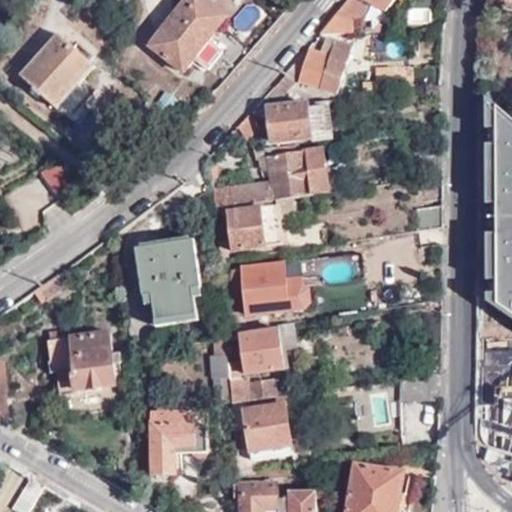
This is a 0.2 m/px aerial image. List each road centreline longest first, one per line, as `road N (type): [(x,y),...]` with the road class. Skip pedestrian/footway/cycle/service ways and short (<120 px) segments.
road 1 (secondary): [(462,451),(466,0)]
road 2 (residential): [(0,290),(155,174),(316,0)]
road 3 (residential): [(121,511),(0,441)]
